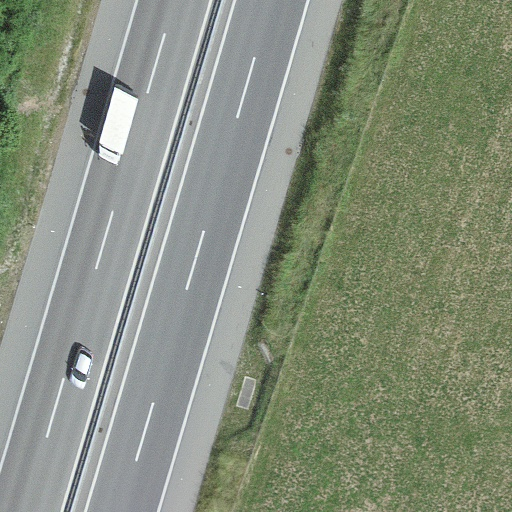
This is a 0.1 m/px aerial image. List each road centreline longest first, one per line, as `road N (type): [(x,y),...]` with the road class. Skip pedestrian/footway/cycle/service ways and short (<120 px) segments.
road 1 (motorway): [(174,0),(25,511)]
road 2 (motorway): [(124,511),(273,0)]
